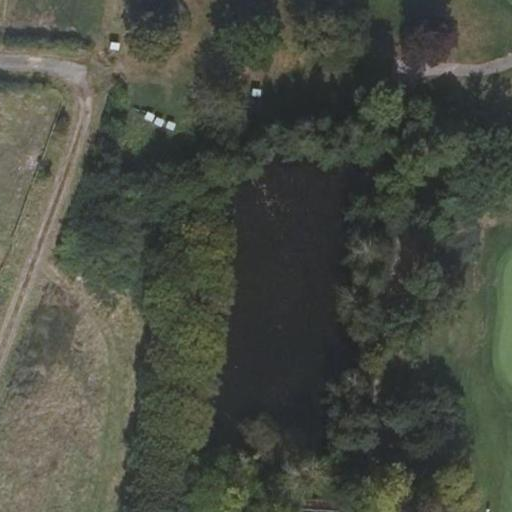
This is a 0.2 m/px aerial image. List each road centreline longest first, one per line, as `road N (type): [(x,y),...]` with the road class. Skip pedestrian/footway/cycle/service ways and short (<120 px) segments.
road 1 (track): [(0,352),(88,112),(78,80),(59,68),(0,65)]
road 2 (unknown): [(397,47),(78,80)]
